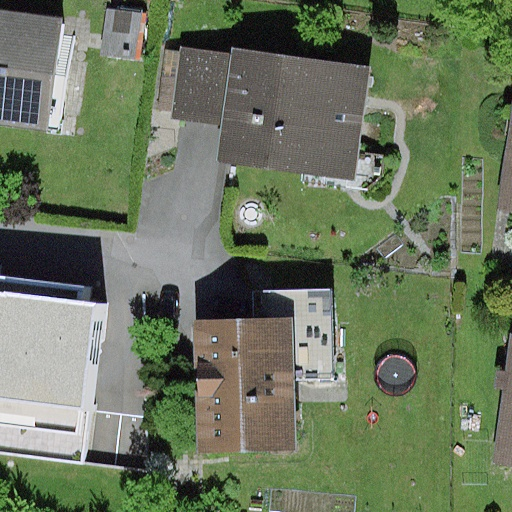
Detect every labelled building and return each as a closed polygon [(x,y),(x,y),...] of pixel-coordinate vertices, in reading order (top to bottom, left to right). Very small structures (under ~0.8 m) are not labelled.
[(141,17),(109,13),(104,56),(136,60),(141,17)] [(64,24),(0,16),(0,112),(39,118),(45,76),(57,77),(64,24)] [(364,74),(245,58),(244,62),(189,54),(181,116),(236,123),(231,157),(305,167),(307,152),(353,158),(364,74)] [(91,289),(0,277),(0,422),(6,423),(8,403),(93,414),(107,305),(89,303),(91,289)] [(261,327),(207,329),(209,370),(191,370),(192,394),(209,394),(211,448),(293,446),(292,378),(333,377),(331,295),(261,296),(261,327)] [(511,374),(505,374),(503,387),(511,389),(511,433),(509,455),(511,455),(511,374)]
